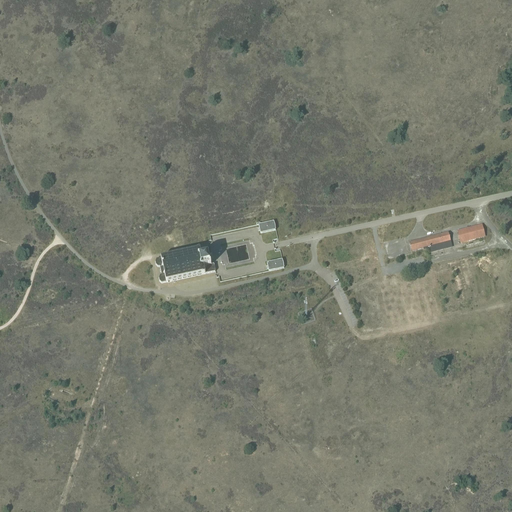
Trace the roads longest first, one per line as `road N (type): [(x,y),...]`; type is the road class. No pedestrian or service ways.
road 1 (unclassified): [(129,286),(201,291),(315,264)]
road 2 (unclassified): [(309,238),(475,200)]
road 3 (unclassified): [(89,266),(35,205),(0,128)]
